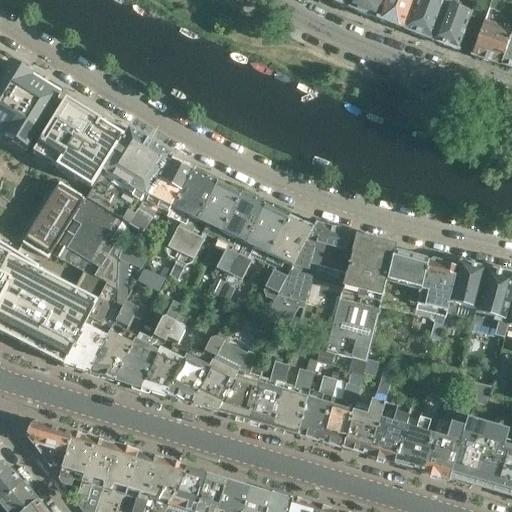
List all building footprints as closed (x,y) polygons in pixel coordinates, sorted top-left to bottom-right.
[(331,0),(331,1),(348,9),(351,0),(331,0)] [(351,0),(348,9),(376,20),(384,0),(351,0)] [(384,0),(376,20),(404,31),(415,0),(384,0)] [(415,0),(404,31),(432,41),(447,3),(440,0),(415,0)] [(447,0),(447,3),(432,41),(458,51),(471,15),(457,9),(460,0),(447,0)] [(500,13),(504,0),(491,0),(489,9),(500,13)] [(511,31),(499,28),(484,22),(472,57),(500,67),(511,34),(511,31)] [(511,34),(500,67),(511,70),(511,34)] [(0,334),(61,366),(102,287),(81,277),(46,257),(89,189),(122,136),(114,131),(115,128),(101,119),(99,122),(89,116),(91,113),(75,103),(73,106),(65,101),(59,97),(61,93),(56,90),(57,88),(44,79),(42,82),(32,76),(33,73),(18,63),(16,66),(11,63),(0,80),(0,334)] [(91,190),(66,233),(52,256),(94,278),(99,269),(100,270),(114,247),(116,247),(129,226),(142,205),(143,206),(146,199),(145,199),(161,173),(174,156),(129,128),(124,136),(124,137),(103,172),(102,172),(91,190)] [(161,173),(145,199),(146,199),(148,198),(174,211),(194,174),(170,164),(174,157),(174,156),(161,173)] [(194,174),(175,212),(171,219),(181,224),(166,252),(168,258),(178,263),(218,185),(194,174)] [(241,196),(218,185),(178,263),(176,263),(168,280),(176,284),(185,267),(184,266),(186,266),(192,264),(194,262),(204,241),(199,239),(202,234),(218,242),(241,196)] [(241,196),(218,242),(228,247),(215,273),(217,279),(211,291),(219,295),(224,284),(225,283),(227,284),(265,208),(241,196)] [(289,220),(265,208),(227,284),(234,287),(240,285),(254,259),(266,265),(289,220)] [(289,220),(266,265),(279,271),(283,264),(292,268),(313,230),(290,219),(289,220)] [(305,245),(297,261),(290,272),(297,274),(302,263),(310,265),(346,276),(352,255),(351,255),(347,254),(351,241),(352,236),(315,225),(313,230),(305,245)] [(346,276),(341,295),(326,353),(338,356),(343,339),(355,342),(351,359),(365,364),(380,304),(385,285),(393,254),(395,254),(396,248),(356,237),(351,255),(352,255),(346,276)] [(393,254),(385,285),(380,308),(414,317),(420,294),(428,263),(395,254),(393,254)] [(420,294),(414,317),(444,323),(447,313),(449,306),(448,306),(448,305),(458,270),(457,270),(457,271),(442,267),(440,263),(433,261),(429,263),(428,263),(420,294)] [(458,270),(448,305),(448,306),(449,306),(447,315),(457,317),(459,308),(475,312),(486,270),(459,264),(457,270),(458,270)] [(170,272),(163,268),(159,276),(166,280),(170,272)] [(475,312),(470,331),(496,338),(504,340),(507,327),(508,324),(505,323),(511,294),(511,276),(486,270),(475,312)] [(274,272),(265,289),(263,292),(265,298),(274,302),(278,295),(287,279),(274,272)] [(148,278),(141,274),(137,281),(144,285),(148,278)] [(235,289),(224,284),(219,295),(217,299),(228,304),(235,289)] [(84,327),(64,366),(89,374),(107,338),(97,333),(109,310),(107,305),(98,300),(84,327)] [(107,338),(89,374),(114,381),(136,338),(126,333),(134,317),(132,311),(135,306),(126,301),(109,334),(107,338)] [(136,338),(114,381),(140,389),(158,353),(162,346),(181,308),(172,304),(165,317),(162,319),(152,340),(138,335),(136,338)] [(158,353),(140,389),(166,397),(183,362),(188,353),(177,348),(184,333),(182,326),(187,318),(178,315),(160,350),(158,353)] [(166,397),(181,402),(184,400),(193,403),(227,334),(220,330),(217,338),(210,340),(203,355),(190,350),(166,397)] [(193,403),(192,405),(218,413),(237,376),(246,354),(223,342),(193,403)] [(319,352),(316,362),(316,363),(317,363),(321,364),(327,361),(329,355),(319,352)] [(240,372),(218,413),(247,421),(260,378),(249,374),(255,357),(246,354),(240,372)] [(362,378),(365,364),(351,359),(346,375),(350,376),(350,374),(362,378)] [(308,360),(305,371),(314,374),(317,363),(316,363),(316,362),(308,360)] [(260,378),(247,421),(271,428),(281,392),(288,367),(275,363),(270,381),(260,378)] [(281,392),(271,428),(298,436),(307,400),(309,392),(314,375),(314,374),(305,371),(299,370),(294,387),(283,385),(281,392)] [(328,406),(318,442),(342,450),(352,413),(353,412),(359,389),(362,378),(350,374),(350,376),(348,385),(346,384),(342,401),(330,398),(329,406),(328,406)] [(425,391),(428,379),(415,376),(412,387),(425,391)] [(307,400),(298,436),(318,442),(328,406),(335,381),(323,378),(319,394),(309,392),(307,400)] [(386,394),(389,385),(379,382),(376,391),(386,394)] [(431,382),(428,393),(445,398),(448,386),(431,382)] [(486,407),(490,389),(460,382),(456,400),(486,407)] [(405,428),(394,465),(423,473),(434,436),(436,428),(444,401),(416,392),(406,428),(405,428)] [(511,402),(491,396),(488,406),(511,413),(511,402)] [(352,413),(342,450),(344,450),(368,456),(382,405),(372,402),(367,416),(353,412),(352,413)] [(469,414),(470,408),(456,404),(454,410),(469,414)] [(382,405),(368,456),(370,457),(370,458),(385,462),(394,465),(409,412),(386,405),(385,406),(382,405)] [(460,444),(449,480),(511,498),(511,444),(505,443),(509,432),(467,420),(460,444)] [(436,428),(434,436),(423,473),(439,478),(440,477),(449,480),(460,444),(464,429),(451,424),(449,432),(436,428)] [(37,426),(30,428),(26,436),(50,469),(51,468),(55,457),(65,460),(71,436),(37,426)] [(93,443),(71,436),(65,460),(61,471),(65,472),(62,484),(72,487),(75,475),(84,478),(93,443)] [(82,511),(95,511),(114,449),(93,443),(84,478),(78,497),(76,504),(82,511)] [(115,449),(114,449),(95,511),(120,511),(125,498),(136,455),(115,449)] [(141,511),(156,461),(136,455),(125,498),(135,501),(132,511),(141,511)] [(184,470),(156,461),(141,511),(163,511),(167,504),(184,470)] [(7,469),(0,475),(0,503),(23,486),(7,469)] [(184,470),(167,504),(163,511),(179,511),(180,510),(185,511),(192,511),(203,475),(184,470)] [(203,475),(192,511),(216,511),(225,482),(207,477),(207,476),(203,475)] [(225,482),(216,511),(243,511),(250,490),(225,482)] [(23,486),(0,503),(0,511),(24,511),(37,502),(23,486)] [(250,490),(243,511),(264,511),(270,495),(250,490)] [(270,495),(264,511),(289,511),(292,502),(270,495)] [(24,511),(44,511),(37,502),(24,511)] [(312,511),(313,508),(292,502),(289,511),(312,511)]
